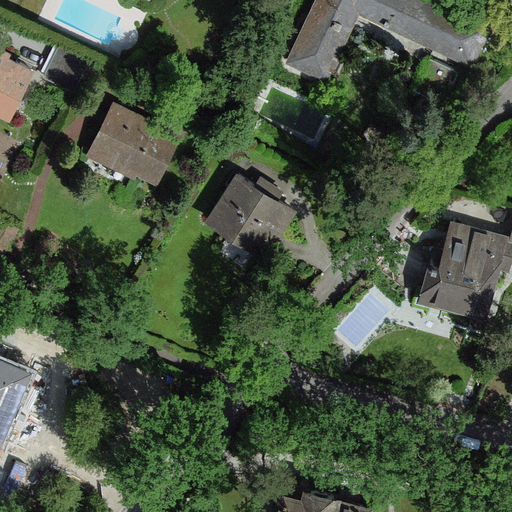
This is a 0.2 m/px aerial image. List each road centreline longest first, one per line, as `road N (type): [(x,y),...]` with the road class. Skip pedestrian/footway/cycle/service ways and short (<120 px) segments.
road 1 (residential): [(261,377),(278,348),(511,90)]
road 2 (residential): [(511,445),(261,377)]
road 3 (residential): [(261,377),(142,511)]
